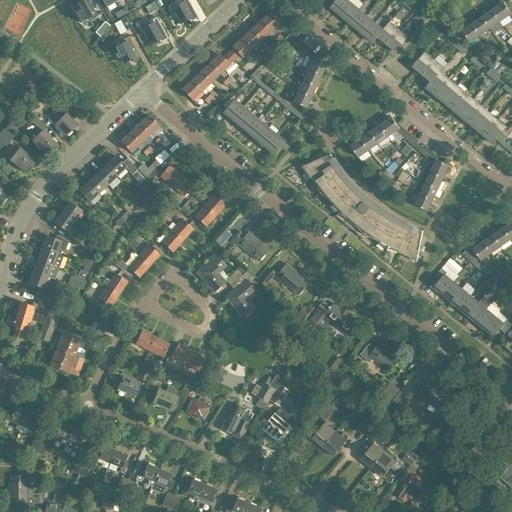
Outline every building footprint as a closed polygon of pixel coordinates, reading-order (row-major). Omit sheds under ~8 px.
[(78,0),(80,2),(71,6),(81,22),(89,18),(90,20),(98,16),(88,0),(78,0)] [(180,3),(172,8),(181,24),(189,19),(190,22),(198,17),(188,0),(179,0),(179,1),(180,3)] [(335,11),(339,15),(351,2),(348,0),(337,0),(333,5),(331,8),(334,11),(333,12),(333,13),(335,11)] [(343,20),(346,23),(359,9),(351,2),(339,15),(344,19),(343,20)] [(503,2),(493,10),(501,21),(504,25),(511,20),(507,16),(511,14),(510,11),(503,2)] [(154,3),(145,7),(149,14),(158,9),(154,3)] [(351,25),(356,29),(367,16),(359,9),(346,23),(350,26),(351,25)] [(493,10),(483,17),(491,28),(501,21),(493,10)] [(270,12),(261,21),(270,31),(280,22),(270,12)] [(423,20),(417,16),(417,15),(413,19),(419,24),(423,20)] [(359,34),(363,37),(375,23),(367,16),(356,29),(360,33),(359,34)] [(126,17),(120,20),(126,31),(132,28),(126,17)] [(150,24),(142,28),(151,45),(159,40),(160,42),(168,38),(156,17),(148,22),(150,24)] [(483,17),(472,24),(480,35),(491,28),(483,17)] [(261,21),(251,30),(261,40),(267,35),(271,39),(276,44),(279,41),(274,35),(270,31),(261,21)] [(105,22),(100,28),(104,32),(109,26),(105,22)] [(376,39),(385,47),(399,30),(389,22),(383,29),(383,30),(376,39)] [(373,43),(376,39),(383,30),(383,29),(375,23),(363,37),(366,40),(368,39),(373,43)] [(472,24),(462,31),(470,43),(480,35),(472,24)] [(251,30),(242,38),(252,49),(261,40),(251,30)] [(399,30),(385,47),(391,52),(392,50),(396,53),(408,38),(399,30)] [(274,35),(279,41),(283,38),(277,32),(274,35)] [(123,44),(115,48),(124,64),(132,59),(133,61),(140,57),(129,36),(121,40),(123,44)] [(233,48),(228,53),(234,59),(239,54),(242,58),(252,49),(242,38),(233,47),(233,48)] [(300,45),(297,49),(304,55),(312,61),(314,57),(307,51),(300,45)] [(259,49),(255,53),(261,58),(264,55),(259,49)] [(425,52),(412,67),(416,70),(414,71),(421,77),(435,60),(425,52)] [(219,54),(210,63),(220,74),(223,78),(229,83),(234,89),(237,86),(232,80),(223,71),(229,65),(229,64),(234,59),(228,53),(223,58),(219,54)] [(261,58),(255,53),(252,56),(257,62),(261,58)] [(151,64),(160,59),(158,55),(149,60),(151,64)] [(312,61),(309,68),(321,74),(327,63),(314,57),(312,61)] [(435,60),(421,77),(429,84),(441,71),(444,67),(435,60)] [(210,63),(201,72),(211,82),(220,74),(210,63)] [(309,68),(303,80),(316,86),(321,74),(309,68)] [(255,71),(252,74),(259,80),(262,78),(255,71)] [(429,84),(426,88),(434,95),(449,78),(442,72),(441,71),(429,84)] [(201,72),(191,81),(201,91),(205,95),(210,101),(212,99),(214,97),(205,88),(211,82),(201,72)] [(259,80),(252,74),(249,77),(256,83),(259,80)] [(223,78),(220,81),(225,86),(229,83),(223,78)] [(449,78),(434,95),(443,102),(457,85),(449,78)] [(303,80),(298,91),(311,97),(316,86),(303,80)] [(197,95),(201,91),(191,81),(182,90),(192,100),(197,95)] [(457,85),(443,102),(451,109),(465,92),(457,85)] [(298,91),(293,103),(305,109),(311,97),(298,91)] [(465,92),(451,109),(459,116),(474,99),(465,92)] [(205,95),(202,98),(207,104),(210,101),(205,95)] [(474,99),(459,116),(468,123),(482,106),(474,99)] [(227,116),(232,120),(242,107),(234,100),(224,111),(225,111),(222,114),(226,117),(225,117),(226,118),(227,116)] [(76,125),(69,118),(75,113),(63,103),(48,118),(55,124),(65,136),(76,125)] [(482,106),(468,123),(476,130),(490,113),(482,106)] [(235,125),(239,128),(251,114),(242,107),(232,120),(236,124),(235,125)] [(490,113),(476,130),(484,137),(498,120),(490,113)] [(244,130),(248,134),(259,121),(251,114),(239,128),(242,131),(244,130)] [(140,124),(149,134),(159,126),(149,115),(140,124)] [(32,132),(36,137),(33,140),(46,154),(56,145),(43,131),(48,127),(35,117),(31,121),(36,128),(32,132)] [(392,117),(381,125),(389,136),(392,134),(395,138),(398,137),(400,135),(396,131),(399,129),(400,129),(397,124),(392,117)] [(498,120),(484,137),(493,144),(507,127),(498,120)] [(252,139),(255,142),(267,128),(259,121),(248,134),(253,138),(252,139)] [(13,132),(19,128),(15,124),(9,128),(13,132)] [(140,124),(130,133),(140,143),(144,148),(149,153),(152,150),(147,145),(147,144),(143,140),(149,135),(149,134),(140,124)] [(381,125),(371,132),(379,143),(389,136),(381,125)] [(4,128),(0,132),(0,141),(4,145),(6,147),(14,136),(4,128)] [(260,144),(265,148),(275,135),(267,128),(255,142),(259,145),(260,144)] [(399,129),(396,131),(400,135),(402,136),(402,137),(405,133),(400,129),(399,129)] [(371,132),(361,139),(369,150),(379,143),(371,132)] [(140,143),(130,133),(121,142),(130,152),(136,146),(141,151),(141,150),(146,156),(149,153),(144,148),(140,143)] [(411,138),(405,133),(402,137),(403,137),(408,141),(411,138)] [(286,151),(292,143),(287,139),(284,142),(275,135),(265,148),(270,151),(268,153),(269,153),(273,156),(275,153),(280,146),(286,151)] [(156,136),(153,139),(158,144),(161,142),(156,136)] [(416,143),(411,138),(408,141),(413,146),(416,143)] [(361,139),(350,146),(358,158),(369,150),(361,139)] [(425,150),(420,146),(417,149),(423,154),(425,150)] [(31,168),(37,161),(20,148),(10,161),(24,172),(29,166),(31,168)] [(431,155),(425,150),(423,154),(428,159),(431,155)] [(335,216),(346,224),(346,223),(349,220),(350,221),(352,223),(354,224),(355,225),(353,228),(352,228),(352,229),(361,238),(364,234),(376,240),(387,249),(400,253),(416,262),(418,253),(422,254),(428,236),(422,234),(423,231),(414,227),(412,230),(400,224),(389,218),(379,212),(371,205),(365,200),(358,193),(349,185),(342,176),(333,165),(336,163),(331,154),(328,156),(325,151),(308,160),(310,163),(301,166),(313,180),(320,193),(330,202),(338,213),(335,216)] [(431,155),(428,159),(435,164),(437,160),(431,155)] [(115,156),(105,165),(116,177),(126,168),(132,174),(136,170),(126,159),(122,163),(115,156)] [(160,165),(155,160),(151,164),(156,169),(160,165)] [(435,164),(431,171),(444,177),(449,165),(441,162),(437,160),(435,164)] [(146,178),(147,177),(152,172),(142,163),(137,169),(146,178)] [(116,177),(105,165),(96,174),(107,185),(116,177)] [(160,176),(172,186),(181,174),(169,165),(160,176)] [(152,172),(147,177),(151,181),(158,173),(155,170),(152,172)] [(431,171),(426,183),(438,188),(444,177),(431,171)] [(384,173),(381,177),(387,182),(390,178),(384,173)] [(107,185),(96,174),(87,182),(99,194),(107,185)] [(181,174),(172,186),(183,196),(193,184),(181,174)] [(390,178),(387,182),(392,187),(395,183),(390,178)] [(421,180),(416,192),(420,194),(433,200),(438,188),(426,183),(421,180)] [(87,182),(78,191),(89,202),(99,194),(87,182)] [(146,205),(152,199),(147,194),(141,200),(146,205)] [(215,194),(205,205),(216,215),(226,204),(215,194)] [(420,194),(415,206),(428,211),(433,200),(420,194)] [(82,211),(69,202),(61,212),(74,222),(82,211)] [(135,207),(139,211),(145,205),(141,202),(135,207)] [(216,215),(205,205),(194,217),(206,227),(216,215)] [(182,211),(187,216),(191,211),(186,206),(182,211)] [(160,220),(165,214),(164,213),(165,212),(163,210),(156,216),(160,220)] [(127,211),(120,217),(124,221),(130,215),(127,211)] [(74,222),(61,212),(54,223),(67,232),(70,227),(79,233),(83,228),(74,222)] [(124,221),(120,217),(115,222),(118,226),(124,221)] [(192,229),(181,219),(170,230),(182,241),(192,229)] [(504,228),(494,235),(501,246),(511,239),(504,228)] [(182,241),(170,230),(160,242),(172,252),(182,241)] [(231,242),(236,246),(238,244),(258,260),(268,248),(248,232),(245,236),(239,232),(231,242)] [(46,236),(42,248),(57,254),(59,248),(65,251),(69,242),(56,235),(55,239),(46,236)] [(108,235),(103,242),(107,245),(112,238),(108,235)] [(494,235),(483,242),(491,253),(501,246),(494,235)] [(139,244),(133,239),(129,244),(134,249),(139,244)] [(107,245),(103,242),(98,248),(103,251),(107,245)] [(483,242),(473,249),(481,261),(491,253),(483,242)] [(147,244),(137,255),(148,266),(158,254),(147,244)] [(37,259),(52,265),(59,268),(63,256),(57,254),(42,248),(37,259)] [(195,272),(212,291),(224,281),(216,273),(225,266),(215,254),(195,272)] [(148,266),(137,255),(127,267),(138,277),(148,266)] [(90,257),(86,264),(91,267),(95,260),(90,257)] [(37,259),(33,271),(48,277),(52,265),(37,259)] [(123,271),(127,267),(118,259),(115,264),(123,271)] [(298,273),(286,263),(275,275),(297,293),(307,282),(306,281),(307,280),(307,278),(304,275),(302,276),(301,277),(297,274),(298,273)] [(91,267),(86,264),(83,271),(81,270),(78,275),(85,279),(91,267)] [(446,264),(443,268),(454,279),(458,275),(446,264)] [(258,281),(265,287),(276,273),(269,267),(258,281)] [(224,280),(228,285),(240,275),(235,270),(224,280)] [(38,287),(36,293),(49,298),(52,291),(44,288),(48,277),(33,271),(29,283),(38,287)] [(115,274),(107,287),(119,295),(127,282),(115,274)] [(240,275),(228,285),(233,289),(225,296),(243,317),(254,307),(246,298),(255,291),(245,279),(244,280),(240,275)] [(438,291),(442,294),(453,282),(445,275),(435,286),(433,289),(437,292),(436,292),(437,292),(438,291)] [(87,282),(73,277),(70,285),(84,290),(87,282)] [(499,279),(496,283),(503,289),(508,283),(500,277),(499,279)] [(446,300),(449,303),(461,288),(453,282),(442,294),(447,299),(446,300)] [(508,283),(503,289),(510,294),(511,291),(511,286),(508,283)] [(119,295),(107,287),(98,300),(111,308),(119,295)] [(455,305),(459,308),(469,295),(461,288),(449,303),(453,306),(455,305)] [(49,298),(36,293),(31,306),(27,305),(28,304),(26,303),(25,304),(20,303),(15,321),(13,321),(12,323),(15,324),(17,332),(20,333),(27,327),(29,320),(41,323),(44,313),(47,314),(53,299),(49,298)] [(98,301),(87,294),(83,300),(94,307),(98,301)] [(463,314),(466,317),(478,302),(469,295),(459,308),(464,312),(463,314)] [(478,302),(466,317),(470,320),(471,318),(475,322),(486,309),(490,304),(482,297),(478,302)] [(317,312),(323,318),(324,316),(350,337),(360,325),(349,316),(351,314),(342,306),(340,309),(334,304),(331,307),(325,302),(317,312)] [(486,309),(475,322),(481,326),(479,328),(482,330),(498,311),(490,304),(486,309)] [(297,314),(302,318),(307,312),(302,308),(297,314)] [(498,311),(482,330),(487,334),(488,332),(493,336),(499,329),(505,334),(511,325),(511,323),(507,319),(508,318),(498,311)] [(46,318),(42,327),(52,331),(56,322),(46,318)] [(94,334),(102,336),(105,326),(97,323),(94,334)] [(52,331),(42,327),(38,337),(48,342),(52,331)] [(135,344),(149,351),(156,337),(142,330),(135,344)] [(62,335),(56,352),(64,355),(65,354),(83,360),(83,359),(89,345),(79,342),(62,335)] [(156,337),(149,351),(162,358),(169,344),(156,337)] [(369,343),(360,355),(370,363),(373,359),(386,370),(397,356),(381,342),(375,349),(369,343)] [(170,357),(184,364),(191,350),(177,343),(170,357)] [(191,350),(184,364),(198,371),(205,356),(191,350)] [(64,355),(56,352),(51,365),(77,375),(83,360),(65,354),(64,355)] [(339,357),(329,369),(335,373),(344,361),(339,357)] [(151,368),(142,365),(137,377),(147,381),(151,368)] [(209,375),(221,382),(227,372),(215,365),(209,375)] [(259,399),(255,405),(263,410),(269,400),(275,390),(282,378),(276,375),(273,378),(268,375),(264,383),(255,396),(259,399)] [(116,388),(134,395),(139,384),(121,377),(116,388)] [(418,393),(438,410),(448,398),(438,390),(440,388),(430,379),(418,393)] [(191,389),(193,386),(186,382),(181,391),(175,388),(172,395),(158,390),(153,403),(171,410),(176,398),(178,398),(179,396),(185,400),(191,389)] [(195,383),(193,386),(191,389),(196,393),(200,386),(195,383)] [(404,398),(409,401),(417,392),(407,383),(399,393),(404,398)] [(275,390),(269,400),(279,407),(289,391),(278,384),(275,390)] [(188,405),(185,411),(202,420),(208,407),(203,404),(205,399),(200,396),(197,402),(189,398),(186,404),(188,405)] [(223,430),(232,434),(231,435),(240,439),(253,414),(250,412),(251,411),(236,404),(230,417),(229,417),(227,421),(228,422),(223,430)] [(316,415),(325,422),(333,412),(324,405),(316,415)] [(19,430),(21,426),(26,413),(21,411),(22,409),(17,407),(16,409),(15,408),(12,415),(7,413),(2,426),(6,428),(9,421),(16,424),(15,428),(19,430)] [(262,428),(261,429),(267,433),(265,435),(270,439),(271,437),(278,442),(282,445),(288,439),(284,435),(290,428),(284,423),(289,417),(279,408),(267,421),(263,418),(258,425),(262,428)] [(31,436),(33,431),(38,418),(33,416),(34,414),(29,412),(28,414),(26,413),(21,426),(19,430),(19,431),(31,436)] [(379,419),(375,416),(370,421),(374,424),(379,419)] [(358,428),(366,435),(373,425),(365,419),(358,428)] [(60,443),(65,445),(72,428),(66,426),(67,424),(62,422),(61,424),(60,423),(56,421),(49,437),(55,440),(57,436),(62,439),(60,443)] [(312,438),(323,447),(335,432),(325,423),(312,438)] [(361,459),(371,467),(389,446),(378,438),(382,432),(373,425),(366,435),(375,442),(361,459)] [(65,445),(64,446),(78,452),(81,446),(79,445),(84,433),(78,431),(79,429),(74,427),(74,429),(72,428),(65,445)] [(335,432),(323,447),(334,456),(346,441),(345,440),(348,437),(343,433),(340,436),(335,432)] [(443,437),(452,445),(456,440),(447,432),(443,437)] [(29,449),(36,452),(42,439),(35,436),(29,449)] [(42,439),(36,452),(43,455),(48,442),(42,439)] [(0,443),(0,449),(9,453),(12,445),(1,441),(0,443)] [(98,458),(109,463),(115,450),(109,448),(110,446),(105,444),(104,446),(102,445),(100,452),(95,450),(90,461),(96,463),(98,458)] [(9,453),(21,459),(25,451),(12,445),(9,453)] [(389,446),(371,467),(383,477),(397,460),(397,457),(392,453),(394,451),(389,447),(389,446)] [(115,450),(109,463),(121,467),(119,471),(124,473),(128,463),(124,462),(127,455),(121,453),(122,451),(117,449),(116,451),(115,450)] [(411,466),(418,457),(410,450),(402,459),(411,466)] [(499,472),(511,483),(511,456),(508,453),(494,468),(499,472)] [(71,471),(78,474),(84,461),(77,458),(71,471)] [(84,461),(78,474),(85,477),(90,464),(84,461)] [(143,477),(154,482),(159,469),(153,467),(154,465),(149,463),(148,465),(143,462),(135,479),(139,481),(143,477)] [(49,463),(47,469),(53,471),(55,465),(49,463)] [(31,470),(41,475),(44,469),(34,465),(31,470)] [(159,469),(154,482),(151,488),(163,493),(166,486),(170,488),(173,482),(168,480),(171,474),(165,472),(166,470),(161,468),(160,470),(159,469)] [(427,491),(419,485),(421,483),(417,480),(419,477),(413,473),(397,494),(405,500),(406,498),(421,509),(427,501),(423,497),(427,491)] [(9,483),(9,499),(33,499),(33,488),(26,488),(26,479),(19,479),(19,476),(10,476),(10,483),(9,483)] [(115,490),(122,493),(128,480),(121,477),(115,490)] [(197,502),(198,500),(204,484),(199,482),(200,480),(195,478),(194,480),(193,479),(192,479),(188,478),(181,495),(185,497),(187,492),(194,495),(192,500),(197,502)] [(128,480),(122,493),(129,496),(135,483),(128,480)] [(198,500),(213,507),(215,501),(212,500),(216,489),(211,487),(212,485),(207,483),(206,485),(204,484),(198,500)] [(44,511),(60,511),(63,504),(64,498),(64,497),(65,491),(61,490),(60,494),(54,493),(52,502),(47,501),(44,511)] [(161,505),(168,508),(174,495),(167,492),(161,505)] [(174,495),(168,508),(175,511),(181,498),(174,495)] [(230,502),(225,511),(233,511),(234,511),(244,511),(248,503),(243,501),(244,499),(239,497),(238,499),(237,498),(234,504),(230,502)] [(33,511),(33,499),(9,499),(9,506),(6,506),(6,511),(33,511)] [(248,503),(244,511),(258,511),(260,508),(255,506),(256,504),(251,502),(250,504),(248,503)]
